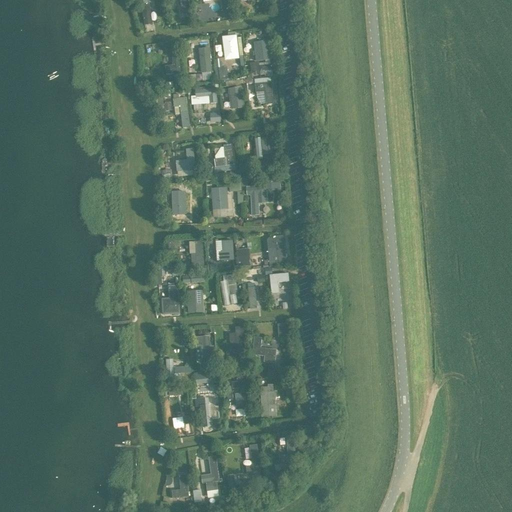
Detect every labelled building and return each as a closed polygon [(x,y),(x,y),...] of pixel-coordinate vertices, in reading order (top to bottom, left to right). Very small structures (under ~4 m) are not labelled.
[(180,0),(182,14),(190,13),(188,0),(180,0)] [(221,0),(223,8),(232,7),(230,0),(221,0)] [(149,5),(142,7),(144,23),(145,26),(152,25),(149,5)] [(238,52),(235,32),(228,33),(229,36),(223,37),(225,54),(238,52)] [(272,59),(270,42),(254,44),(256,61),(272,59)] [(209,48),(199,49),(201,72),(211,71),(209,48)] [(181,75),(178,49),(172,49),(173,66),(166,66),(166,75),(174,74),(174,75),(181,75)] [(219,59),(215,60),(215,70),(216,83),(232,81),(231,75),(228,75),(227,68),(223,68),(222,62),(219,59)] [(271,65),(259,66),(260,75),(265,75),(265,72),(272,71),(271,65)] [(267,105),(275,104),(272,82),(271,82),(256,84),(257,92),(265,91),(267,105)] [(244,107),(241,88),(229,89),(232,109),(244,107)] [(217,103),(216,89),(196,90),(196,97),(192,97),(192,105),(207,104),(207,98),(210,98),(211,103),(217,103)] [(189,127),(186,98),(179,99),(174,100),(173,100),(174,107),(180,107),(183,127),(189,127)] [(165,105),(164,105),(165,112),(172,111),(172,104),(171,104),(171,102),(165,103),(165,105)] [(220,113),(212,114),(213,123),(221,122),(220,113)] [(276,158),(274,138),(261,139),(262,148),(263,159),(276,158)] [(233,165),(231,146),(223,146),(225,159),(214,160),(215,167),(217,167),(226,166),(233,165)] [(196,170),(194,150),(186,151),(187,163),(176,164),(177,172),(196,170)] [(260,167),(251,168),(251,175),(260,175),(260,167)] [(240,170),(230,171),(231,181),(241,180),(240,170)] [(168,171),(162,172),(164,182),(170,181),(169,178),(168,171)] [(241,182),(229,183),(230,193),(241,192),(241,182)] [(260,215),(259,203),(267,203),(267,187),(247,188),(247,195),(251,195),(252,215),(260,215)] [(229,209),(227,189),(212,190),(213,210),(229,209)] [(185,192),(172,192),(173,216),(186,215),(186,214),(185,192)] [(287,265),(284,236),(276,237),(275,238),(269,239),(268,241),(270,267),(287,265)] [(220,262),(234,261),(232,241),(223,242),(223,252),(219,252),(220,262)] [(193,266),(183,266),(183,275),(199,274),(199,267),(204,267),(203,242),(196,242),(190,243),(190,255),(192,255),(193,266)] [(239,248),(241,266),(251,265),(250,247),(239,248)] [(180,263),(168,263),(168,268),(174,268),(174,276),(180,276),(180,263)] [(208,274),(217,273),(216,265),(207,265),(208,274)] [(224,276),(220,277),(220,282),(224,306),(232,305),(230,295),(238,294),(235,274),(227,276),(224,276)] [(279,293),(278,283),(289,282),(289,274),(270,275),(271,294),(279,293)] [(191,277),(183,277),(183,284),(192,283),(192,284),(205,283),(204,275),(191,276),(191,277)] [(248,288),(250,310),(257,309),(255,287),(254,284),(247,284),(248,288)] [(180,313),(179,287),(169,288),(169,300),(162,300),(163,315),(180,313)] [(203,291),(188,292),(189,314),(204,313),(203,291)] [(231,345),(227,345),(228,360),(238,359),(237,353),(246,352),(244,328),(236,328),(236,334),(231,334),(231,345)] [(202,337),(194,338),(195,347),(202,346),(204,364),(215,363),(214,347),(210,347),(209,337),(202,337)] [(254,337),(252,355),(265,356),(264,362),(275,364),(276,350),(261,348),(262,338),(254,337)] [(290,359),(282,359),(282,368),(290,367),(290,359)] [(173,360),(166,360),(167,382),(175,381),(175,380),(174,374),(174,368),(173,360)] [(261,369),(258,377),(264,380),(267,371),(261,369)] [(191,373),(174,374),(175,380),(184,380),(184,384),(191,384),(191,373)] [(206,373),(196,374),(197,384),(207,383),(206,373)] [(238,382),(232,382),(233,389),(241,388),(241,394),(235,395),(236,407),(243,406),(249,406),(247,387),(249,387),(249,381),(244,381),(244,377),(237,377),(238,382)] [(268,388),(261,388),(262,417),(269,417),(269,416),(277,416),(276,392),(273,392),(273,385),(268,385),(268,388)] [(208,399),(196,400),(196,407),(200,407),(201,407),(203,427),(204,427),(205,428),(210,428),(211,426),(212,426),(210,405),(209,406),(208,399)] [(192,414),(183,416),(185,425),(193,424),(194,424),(192,414)] [(193,424),(185,425),(187,437),(194,436),(195,436),(193,424)] [(288,456),(279,457),(281,471),(296,470),(293,447),(296,447),(295,437),(292,437),(292,436),(286,437),(288,456)] [(253,466),(246,467),(247,474),(252,474),(261,473),(257,445),(250,446),(253,466)] [(211,475),(202,476),(203,484),(206,483),(217,482),(219,482),(216,456),(209,457),(211,475)] [(181,491),(172,491),(173,499),(189,497),(187,476),(179,476),(181,491)] [(234,476),(227,477),(228,489),(235,488),(234,476)] [(217,482),(206,483),(207,492),(218,490),(217,482)]
